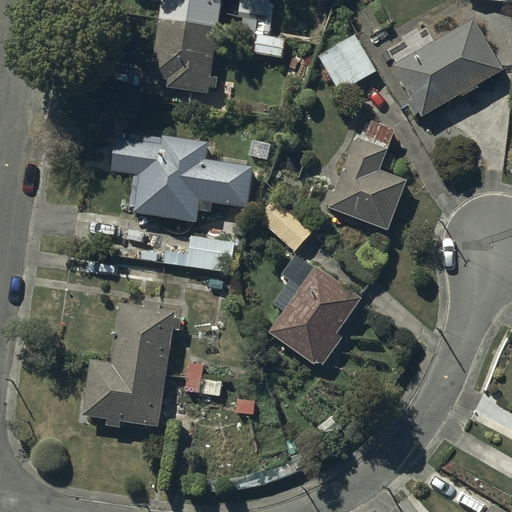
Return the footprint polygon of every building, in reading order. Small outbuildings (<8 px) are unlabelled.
[(163,0),(161,11),(218,20),(221,0),(163,0)] [(218,20),(161,11),(152,66),(173,69),(171,78),(207,85),(218,20)] [(502,71),(474,24),(398,69),(426,116),(502,71)] [(341,87),(378,66),(357,29),(320,49),(341,87)] [(287,40),(258,35),(255,53),(283,58),(287,40)] [(377,165),(385,145),(357,134),(331,201),(387,222),(405,176),(377,165)] [(207,144),(166,138),(165,146),(118,139),(113,168),(143,173),(137,211),(198,220),(201,199),(247,206),(253,167),(205,160),(207,144)] [(297,250),(313,232),(277,199),(261,217),(297,250)] [(103,215),(78,212),(75,236),(100,239),(103,215)] [(234,239),(192,233),(188,260),(231,266),(234,239)] [(348,292),(317,271),(274,333),(314,361),(317,357),(324,362),(339,340),(334,337),(360,300),(356,297),(358,295),(350,289),(348,292)] [(175,314),(128,307),(119,366),(97,363),(89,413),(111,416),(109,427),(124,429),(125,418),(159,423),(175,314)] [(511,511),(494,503),(489,511),(511,511)]
